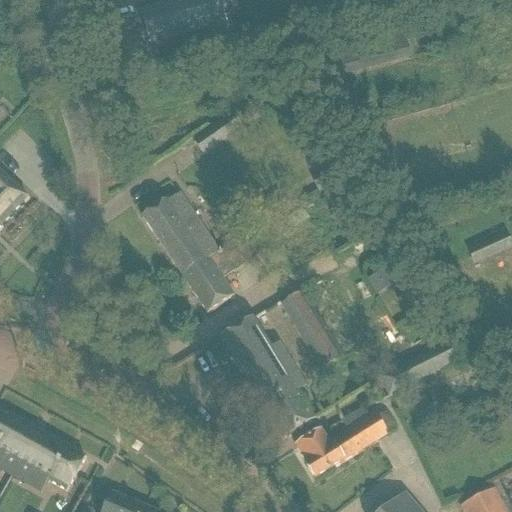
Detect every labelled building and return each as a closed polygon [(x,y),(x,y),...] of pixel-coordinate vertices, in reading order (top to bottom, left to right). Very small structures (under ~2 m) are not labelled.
[(226,19),(220,0),(179,0),(180,6),(174,8),(172,2),(141,12),(150,43),(169,37),(226,19)] [(249,104),(235,113),(243,124),(257,115),(249,104)] [(214,129),(224,143),(242,131),(232,117),(214,129)] [(0,228),(27,199),(0,173),(0,228)] [(258,207),(267,224),(298,207),(289,190),(258,207)] [(159,206),(142,217),(183,278),(208,315),(224,304),(235,297),(223,280),(217,270),(239,254),(245,263),(256,256),(243,238),(242,236),(218,252),(180,195),(170,202),(169,199),(159,206)] [(387,269),(376,276),(384,289),(395,282),(387,269)] [(381,293),(400,320),(424,303),(405,276),(381,293)] [(343,359),(302,293),(282,306),(322,371),(343,359)] [(287,375),(274,353),(253,319),(220,339),(283,441),(315,421),(287,375)] [(0,471),(10,477),(35,431),(0,411),(0,471)] [(306,467),(315,482),(344,463),(389,435),(377,417),(330,446),(322,432),(296,448),(307,466),(306,467)] [(35,431),(10,477),(23,484),(30,472),(67,493),(85,459),(35,431)] [(511,504),(511,481),(502,487),(511,504)] [(459,508),(460,511),(506,511),(494,489),(459,508)] [(144,511),(146,509),(111,494),(103,511),(144,511)] [(384,511),(420,511),(406,494),(384,511)]
